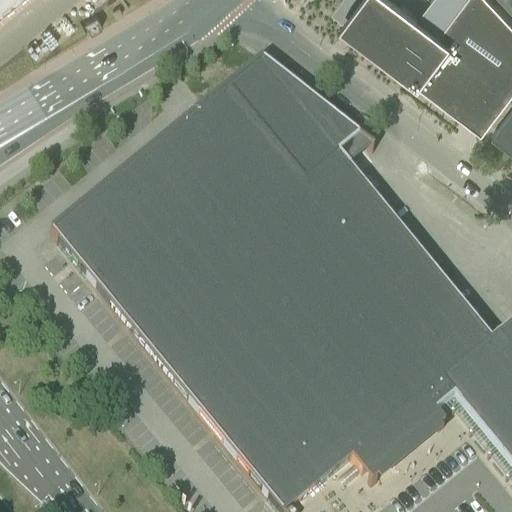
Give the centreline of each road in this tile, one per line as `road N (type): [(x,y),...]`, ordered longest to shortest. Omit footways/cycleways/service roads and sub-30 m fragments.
road 1 (unclassified): [(511,213),(236,0)]
road 2 (tertiary): [(0,158),(168,53),(226,0)]
road 3 (tertiary): [(223,0),(0,123)]
